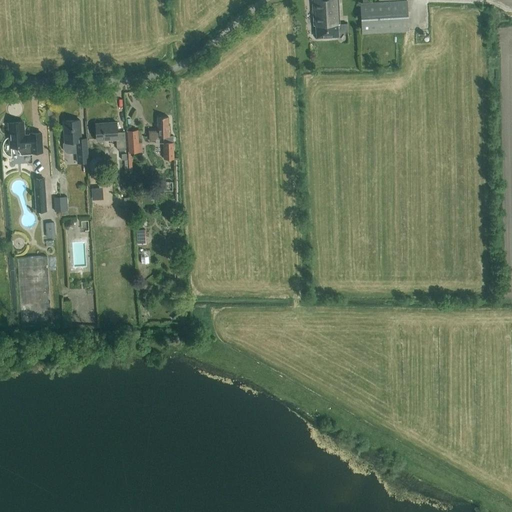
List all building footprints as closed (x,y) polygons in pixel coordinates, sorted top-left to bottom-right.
[(312,0),(314,26),(317,26),(318,38),(337,38),(337,33),(348,32),(347,24),(340,24),(338,0),(363,0),(363,3),(361,3),(362,33),(408,31),(407,2),(368,3),(368,0),(312,0)] [(173,137),(169,137),(169,125),(167,125),(167,117),(158,118),(158,125),(156,125),(157,138),(163,137),(163,142),(164,153),(164,159),(174,158),(173,153),(173,141),(173,137)] [(63,122),(65,143),(66,152),(68,153),(70,153),(77,153),(78,163),(88,162),(86,139),(81,139),(79,120),(63,122)] [(30,135),(24,135),(23,122),(8,123),(9,147),(16,146),(20,154),(31,153),(41,153),(41,133),(30,134),(30,135)] [(117,149),(126,148),(124,132),(117,133),(116,122),(95,124),(97,141),(116,139),(117,149)] [(154,139),(155,131),(148,130),(147,138),(154,139)] [(139,151),(137,131),(127,132),(129,152),(139,151)] [(140,185),(140,175),(131,175),(131,185),(140,185)] [(47,211),(45,177),(34,178),(36,212),(47,211)] [(61,196),(53,196),(54,211),(62,211),(61,196)] [(73,228),(74,223),(70,220),(65,221),(64,226),(68,229),(73,228)] [(55,222),(46,223),(47,238),(55,237),(55,222)] [(146,228),(136,229),(136,244),(147,244),(146,228)] [(71,325),(70,300),(63,300),(63,325),(71,325)]
